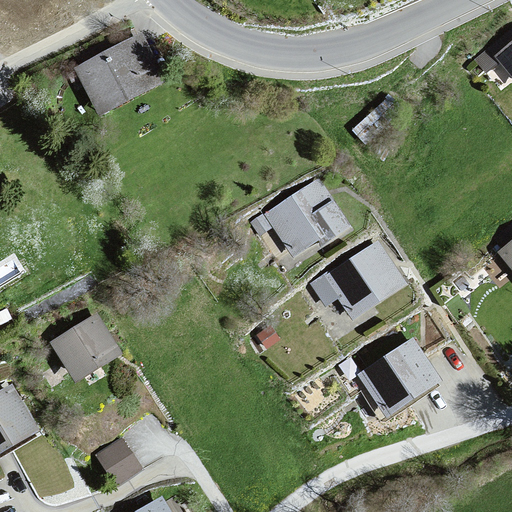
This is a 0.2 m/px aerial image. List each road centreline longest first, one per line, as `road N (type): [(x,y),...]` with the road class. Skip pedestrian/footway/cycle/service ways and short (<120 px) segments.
road 1 (tertiary): [(171,0),(222,37),(298,53),(379,35),(459,0)]
road 2 (residential): [(511,413),(349,468),(282,511)]
